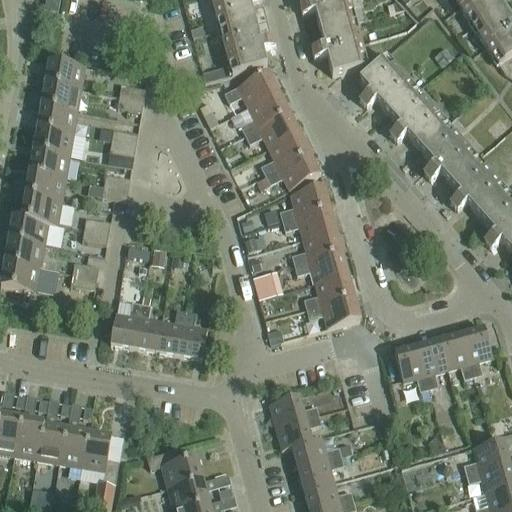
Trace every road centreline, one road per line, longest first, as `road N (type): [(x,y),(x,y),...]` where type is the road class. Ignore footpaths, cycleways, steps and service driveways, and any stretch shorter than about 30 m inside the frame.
road 1 (residential): [(489,294),(388,325),(327,120)]
road 2 (residential): [(327,120),(489,294)]
road 3 (residential): [(234,401),(0,363)]
road 4 (residential): [(258,369),(215,217)]
road 5 (residential): [(158,101),(158,43),(66,26)]
road 6 (residential): [(277,0),(297,77),(327,120)]
road 7 (residential): [(215,217),(158,101)]
